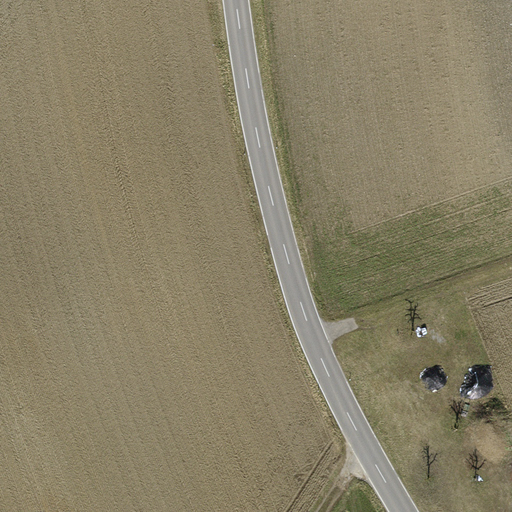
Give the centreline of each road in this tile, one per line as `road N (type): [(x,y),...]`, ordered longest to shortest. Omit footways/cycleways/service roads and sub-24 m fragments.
road 1 (tertiary): [(237,0),(272,195),(312,336),(405,511)]
road 2 (track): [(511,267),(312,336)]
